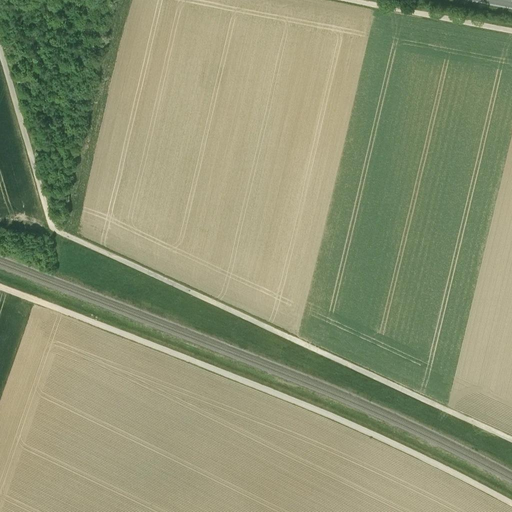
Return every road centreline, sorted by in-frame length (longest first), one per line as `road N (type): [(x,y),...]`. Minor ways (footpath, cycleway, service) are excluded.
road 1 (track): [(0,51),(59,233),(511,442)]
road 2 (track): [(511,504),(354,425),(0,289)]
road 3 (track): [(345,0),(511,31)]
